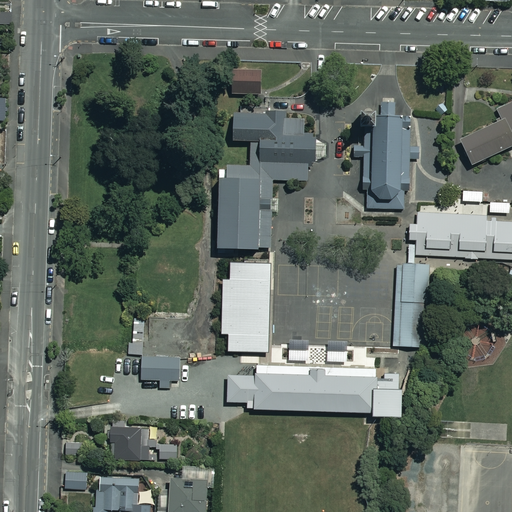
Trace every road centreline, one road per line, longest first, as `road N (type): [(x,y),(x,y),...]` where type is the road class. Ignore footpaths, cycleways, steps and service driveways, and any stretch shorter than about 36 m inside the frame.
road 1 (tertiary): [(23,511),(41,23)]
road 2 (residential): [(511,36),(41,23)]
